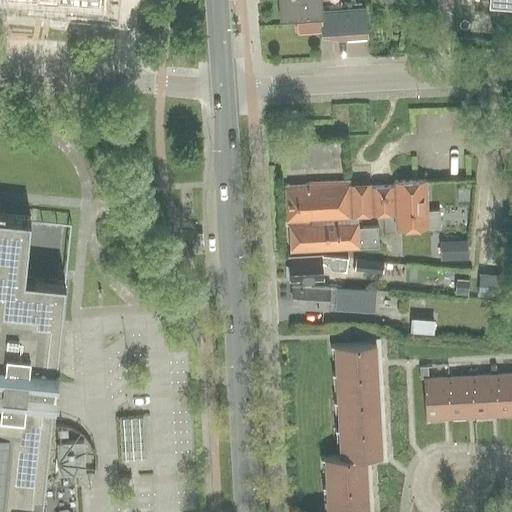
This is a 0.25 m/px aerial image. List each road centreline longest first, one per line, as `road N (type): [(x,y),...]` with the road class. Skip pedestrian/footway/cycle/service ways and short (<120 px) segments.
road 1 (tertiary): [(256,511),(230,89)]
road 2 (residential): [(511,71),(230,89)]
road 3 (residential): [(230,89),(0,72)]
road 4 (residential): [(503,463),(434,459),(420,483),(432,509),(445,511)]
